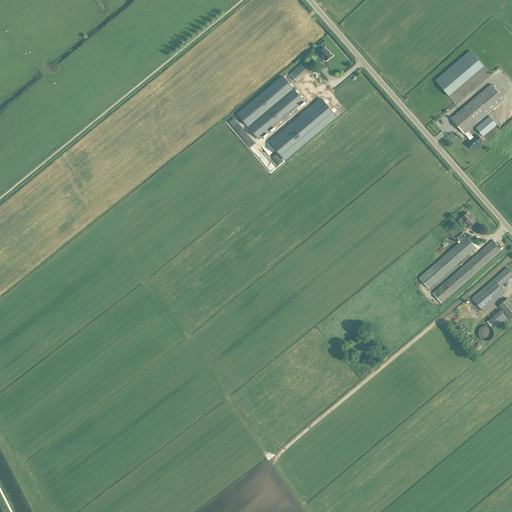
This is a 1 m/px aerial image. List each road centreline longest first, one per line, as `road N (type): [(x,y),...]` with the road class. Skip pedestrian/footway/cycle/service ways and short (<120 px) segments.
road 1 (track): [(511,257),(272,459)]
road 2 (tertiary): [(511,232),(308,0)]
